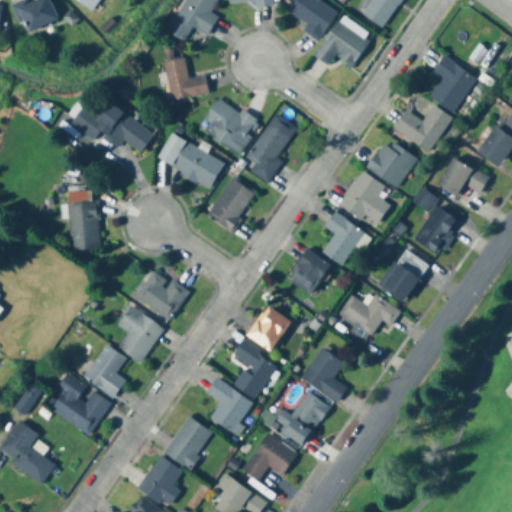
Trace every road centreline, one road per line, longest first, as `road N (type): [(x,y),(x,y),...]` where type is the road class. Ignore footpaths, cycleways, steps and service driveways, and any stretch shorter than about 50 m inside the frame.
road 1 (residential): [(79,511),(439,0)]
road 2 (tertiary): [(308,511),(511,230)]
